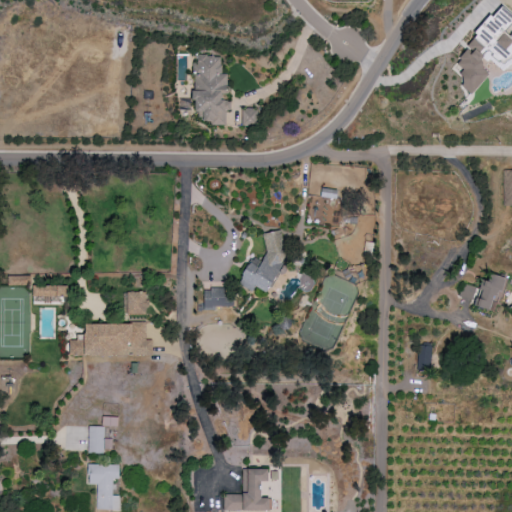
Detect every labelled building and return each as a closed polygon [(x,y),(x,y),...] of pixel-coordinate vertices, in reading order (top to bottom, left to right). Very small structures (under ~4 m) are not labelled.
[(488,48),(502,61),(510,52),(505,48),(511,40),(511,39),(503,31),(511,21),(511,15),(502,6),(451,60),(465,73),(456,82),(469,95),(489,74),(476,61),(488,48)] [(220,56),(192,56),(192,111),(203,111),(203,124),(225,124),(225,110),(230,110),(230,98),(226,98),(226,74),(220,74),(220,56)] [(253,108),(240,109),(241,125),(254,124),(253,108)] [(511,205),(511,169),(502,170),(501,206),(511,205)] [(335,190),(320,189),(319,197),(335,198),(335,190)] [(262,233),(265,252),(258,267),(250,263),(246,264),(236,285),(250,292),(253,286),(266,293),(283,258),(278,230),(262,233)] [(491,311),(500,277),(488,273),(486,281),(480,280),(478,288),(462,284),(458,297),(473,301),(472,306),(491,311)] [(29,284),(29,276),(7,276),(7,284),(29,284)] [(32,297),(66,296),(66,285),(31,286),(32,297)] [(202,289),(203,308),(232,307),(231,298),(223,298),(223,288),(202,289)] [(125,315),(145,314),(144,292),(125,292),(125,315)] [(67,356),(151,355),(151,340),(144,340),(144,323),(83,324),(83,338),(67,338),(67,356)] [(416,370),(429,371),(430,346),(416,345),(416,370)] [(116,426),(116,417),(101,417),(101,426),(116,426)] [(87,452),(110,452),(110,439),(103,439),(103,426),(87,426),(87,452)] [(118,510),(119,496),(111,495),(112,479),(118,479),(118,465),(87,464),(86,484),(95,485),(95,509),(118,510)] [(269,511),(269,498),(259,498),(259,481),(266,481),(266,469),(241,469),(241,494),(222,494),(222,511),(269,511)]
